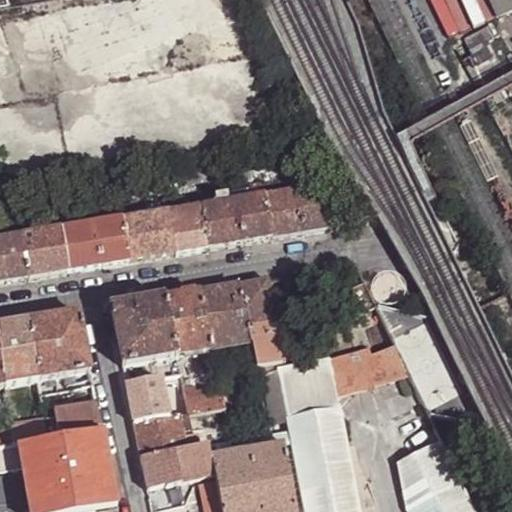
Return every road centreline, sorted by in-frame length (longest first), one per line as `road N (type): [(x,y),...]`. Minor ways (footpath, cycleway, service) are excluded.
road 1 (residential): [(511,430),(411,232),(88,289)]
road 2 (residential): [(133,511),(88,289)]
